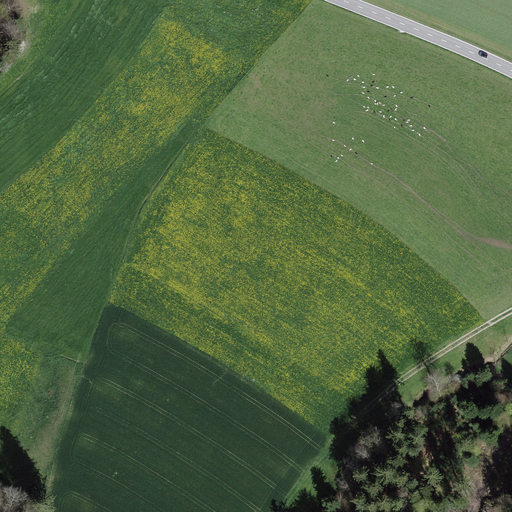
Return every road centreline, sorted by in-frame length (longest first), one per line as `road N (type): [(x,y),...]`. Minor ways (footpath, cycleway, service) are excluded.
road 1 (track): [(511,310),(391,387),(327,447),(283,511)]
road 2 (tertiary): [(340,0),(511,71)]
